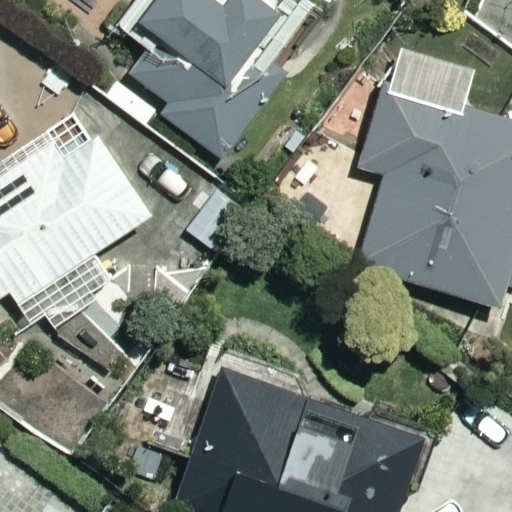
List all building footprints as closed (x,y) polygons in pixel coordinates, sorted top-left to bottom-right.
[(296,0),(160,0),(141,24),(158,38),(124,80),(220,157),(312,43),(281,19),(296,0)] [(469,72),(395,49),(358,167),(386,176),(358,265),(497,309),(511,260),(511,124),(458,107),(469,72)] [(87,292),(111,277),(95,251),(148,218),(91,128),(52,152),(42,136),(0,162),(0,298),(11,292),(32,327),(45,318),(111,373),(141,337),(87,292)] [(303,399),(226,370),(178,497),(215,511),(398,511),(427,439),(362,414),(352,441),(295,420),(303,399)] [(511,431),(481,406),(456,435),(511,481),(511,431)]
